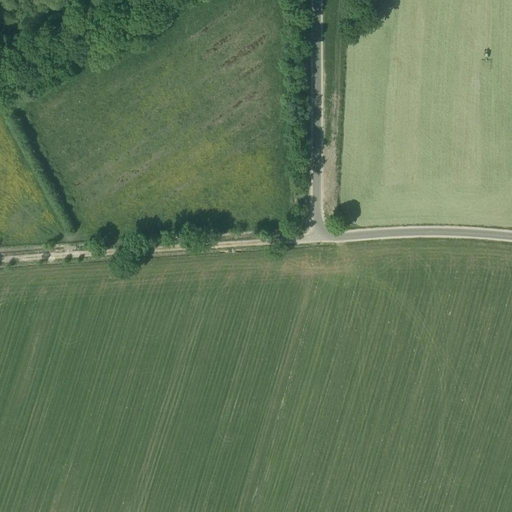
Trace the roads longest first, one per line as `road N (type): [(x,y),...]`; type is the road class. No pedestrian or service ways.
road 1 (track): [(0,260),(321,237)]
road 2 (tertiary): [(321,237),(317,0)]
road 3 (tertiary): [(321,237),(511,239)]
